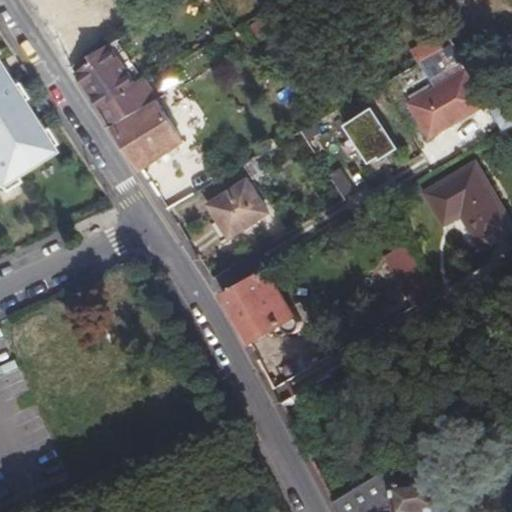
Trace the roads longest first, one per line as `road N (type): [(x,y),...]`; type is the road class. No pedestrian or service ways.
road 1 (unknown): [(212,285),(511,113)]
road 2 (residential): [(148,216),(206,305),(310,511)]
road 3 (residential): [(8,0),(148,216)]
road 4 (residential): [(148,216),(0,289)]
